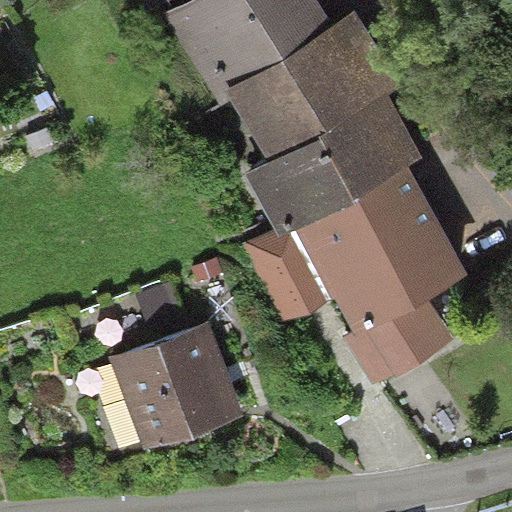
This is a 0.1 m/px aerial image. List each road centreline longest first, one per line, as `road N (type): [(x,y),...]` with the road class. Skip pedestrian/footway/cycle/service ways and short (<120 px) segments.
road 1 (residential): [(511,463),(437,487),(149,511)]
road 2 (residential): [(511,181),(365,0)]
